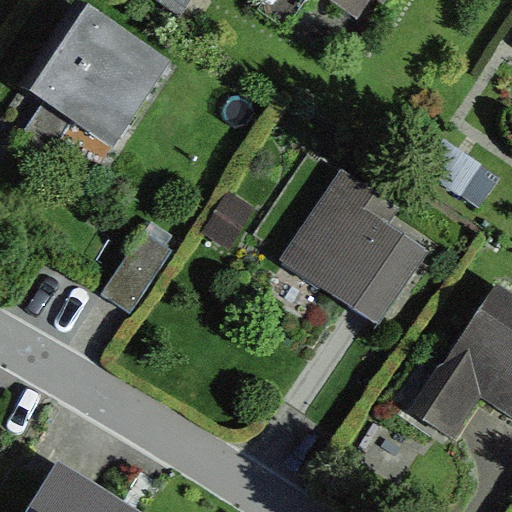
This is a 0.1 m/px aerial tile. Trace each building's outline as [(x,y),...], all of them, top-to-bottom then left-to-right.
[(375,0),(311,0),(357,29),(375,0)] [(170,70),(80,15),(23,104),(34,111),(113,158),(170,70)] [(388,229),(397,212),(345,175),(285,267),(360,322),(378,335),(428,259),(388,229)] [(171,259),(144,240),(103,301),(116,311),(130,321),(171,259)] [(511,298),(494,289),(411,418),(455,449),(481,408),(511,427),(511,298)] [(125,511),(74,482),(56,511),(125,511)]
